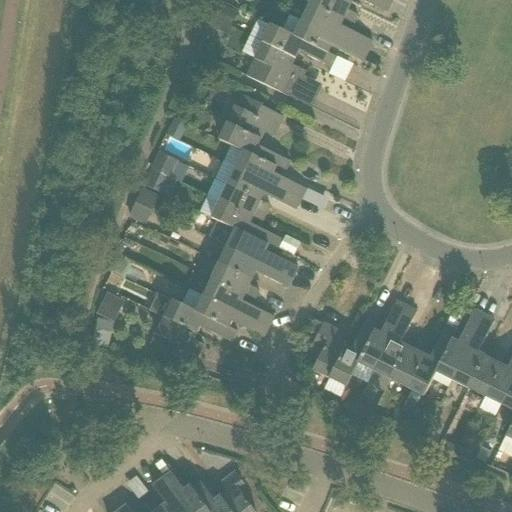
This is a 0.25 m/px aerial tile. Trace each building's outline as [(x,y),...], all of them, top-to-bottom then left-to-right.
[(348,12),(352,3),(344,0),(312,0),(310,5),(343,21),(353,26),(358,16),(357,15),(356,16),(348,12)] [(344,0),(352,3),(353,0),(362,0),(364,0),(363,2),(387,13),(392,2),(387,0),(344,0)] [(237,13),(217,3),(210,18),(208,22),(220,28),(222,23),(230,27),(237,13)] [(302,21),(369,52),(373,42),(349,31),(348,33),(340,29),(343,21),(310,5),(302,21)] [(363,63),(369,52),(302,21),(294,37),(328,53),(332,46),(340,50),(339,52),(363,63)] [(234,29),(230,27),(222,23),(220,28),(217,34),(229,39),(234,29)] [(337,58),(328,53),(294,37),(294,38),(271,27),(263,43),(296,59),(300,51),(308,55),(308,57),(331,68),(337,58)] [(293,66),(296,59),(263,43),(247,77),(289,97),(302,71),(293,66)] [(273,138),(283,117),(241,98),(228,126),(260,141),(263,133),(273,138)] [(260,141),(228,126),(220,142),(243,154),(276,169),(285,173),(290,162),(266,151),(265,152),(256,148),(260,141)] [(152,171),(153,171),(169,179),(177,162),(159,154),(152,171)] [(243,154),(236,170),(301,200),(306,190),(282,179),(281,180),(272,176),(276,169),(243,154)] [(296,211),(301,200),(236,170),(228,186),(227,187),(260,202),(264,194),(273,198),(272,199),(296,211)] [(153,172),(148,182),(156,186),(163,183),(165,178),(153,172)] [(262,223),(267,213),(257,208),(260,202),(227,187),(228,186),(215,180),(208,196),(220,203),(253,218),(252,218),(262,223)] [(145,187),(137,204),(146,208),(146,207),(153,190),(145,187)] [(212,220),(217,222),(217,223),(268,247),(277,251),(282,240),(258,228),(258,230),(249,226),(252,218),(253,218),(220,203),(212,220)] [(146,228),(154,210),(146,207),(146,208),(137,204),(130,221),(146,229),(146,228)] [(161,218),(164,214),(154,209),(153,212),(152,214),(161,218)] [(217,223),(210,239),(228,248),(293,278),(298,268),(274,256),(274,258),(265,254),(268,247),(217,223)] [(136,235),(140,227),(132,224),(128,231),(136,235)] [(220,263),(253,279),(256,271),(265,276),(264,277),(288,288),(293,278),(228,248),(220,263)] [(117,257),(111,269),(126,275),(131,263),(117,257)] [(249,287),(253,279),(220,263),(212,280),(245,296),(254,301),(259,291),(258,290),(258,291),(249,287)] [(204,297),(270,327),(274,318),(251,306),(250,308),(241,304),(245,296),(212,280),(204,297)] [(233,321),(242,325),(241,327),(265,338),(270,327),(204,297),(190,290),(182,306),(229,329),(233,321)] [(114,323),(125,302),(108,294),(97,314),(114,323)] [(164,319),(197,334),(201,326),(210,331),(209,332),(233,344),(238,333),(229,329),(182,306),(172,301),(164,319)] [(407,306),(397,301),(385,326),(386,326),(382,335),(375,331),(352,377),(368,385),(407,306)] [(405,335),(417,312),(407,306),(368,385),(385,394),(391,381),(407,347),(399,343),(404,334),(405,335)] [(451,382),(484,316),(474,311),(462,335),(464,336),(460,344),(452,341),(436,375),(451,382)] [(467,390),(484,356),(477,353),(481,344),(483,345),(495,321),(484,316),(451,382),(467,390)] [(354,351),(346,347),(330,380),(326,389),(342,396),(352,377),(375,331),(379,323),(368,317),(356,341),(358,342),(354,351)] [(189,376),(194,366),(203,346),(194,341),(197,334),(164,319),(156,335),(156,336),(151,346),(157,348),(150,362),(164,366),(163,368),(189,376)] [(98,320),(93,344),(105,347),(106,343),(109,344),(114,323),(98,320)] [(322,352),(313,371),(330,380),(346,347),(339,343),(344,334),(324,324),(312,347),(322,352)] [(436,375),(452,341),(457,332),(446,327),(434,350),(436,351),(432,360),(424,356),(423,355),(407,389),(424,398),(436,375)] [(415,351),(407,347),(391,381),(407,389),(423,355),(424,356),(429,346),(419,342),(418,342),(419,343),(415,351)] [(492,360),(484,356),(467,390),(484,399),(502,365),(507,355),(497,351),(496,351),(497,352),(492,360)] [(511,363),(509,369),(502,365),(484,399),(500,407),(511,383),(511,358),(511,359),(511,363)] [(511,383),(500,407),(502,408),(496,420),(510,427),(511,422),(511,383)] [(407,429),(414,416),(399,408),(392,422),(407,429)] [(379,415),(374,424),(386,430),(390,421),(379,415)] [(415,418),(409,431),(420,436),(426,423),(415,418)] [(511,422),(510,427),(511,427),(502,444),(511,449),(511,422)] [(456,456),(458,453),(460,449),(446,442),(443,450),(456,456)] [(491,452),(481,448),(476,459),(486,464),(491,452)] [(179,470),(190,487),(209,511),(231,511),(221,497),(214,502),(213,501),(212,501),(207,495),(209,494),(202,484),(187,464),(179,470)] [(179,483),(171,473),(162,480),(185,511),(209,511),(190,487),(183,492),(177,484),(179,483)] [(231,511),(254,511),(238,489),(244,484),(236,473),(220,484),(227,493),(221,497),(231,511)] [(163,511),(185,511),(162,480),(153,487),(160,497),(162,496),(164,499),(163,499),(167,504),(161,508),(161,509),(163,511)] [(163,511),(161,509),(161,508),(155,499),(145,506),(146,507),(147,507),(150,511),(163,511)]
